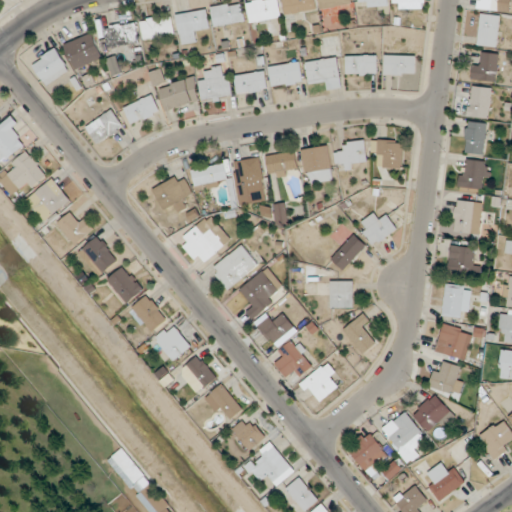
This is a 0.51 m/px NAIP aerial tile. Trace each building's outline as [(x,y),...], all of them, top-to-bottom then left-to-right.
[(252,0),(247,1),(249,22),(281,19),(279,0),(252,0)] [(316,12),(315,0),(283,0),(285,15),(316,12)] [(319,0),(321,10),(353,4),(352,0),(319,0)] [(425,0),(393,0),(394,9),(425,9),(425,0)] [(511,0),(478,0),(477,9),(511,13),(511,0)] [(242,1),(211,8),(215,28),(246,21),(242,1)] [(201,41),(199,31),(211,29),(207,9),(176,15),(182,45),(201,41)] [(501,16),(482,13),(478,45),(498,47),(501,16)] [(141,21),(144,40),(176,34),(172,15),(141,21)] [(140,43),(137,22),(105,27),(109,48),(140,43)] [(77,70),(105,56),(93,32),(65,46),(77,70)] [(70,72),(57,49),(33,63),(46,86),(70,72)] [(474,61),(473,80),(498,81),(499,53),(483,53),(483,61),(474,61)] [(346,56),(346,75),(378,75),(378,56),(346,56)] [(385,75),(417,75),(417,56),(385,56),(385,75)] [(306,62),(309,82),(320,80),(322,91),(344,87),(339,57),(306,62)] [(272,88),(304,84),(301,61),(269,66),(272,88)] [(159,88),(166,112),(234,93),(226,64),(206,70),(208,79),(197,82),(196,78),(159,88)] [(238,95),(269,89),(266,70),(234,76),(238,95)] [(493,88),(471,86),(468,117),(490,119),(493,88)] [(124,108),(133,125),(161,111),(153,94),(124,108)] [(124,126),(112,109),(86,128),(98,145),(124,126)] [(0,125),(0,166),(26,145),(12,128),(18,123),(12,116),(0,125)] [(489,124),(467,121),(464,153),(486,155),(489,124)] [(372,158),(380,158),(380,169),(403,169),(403,140),(372,140),(372,158)] [(336,153),(336,171),(359,171),(359,160),(367,160),(367,141),(345,141),(345,153),(336,153)] [(308,185),(335,181),(329,145),(302,150),(308,185)] [(266,156),(270,178),(301,173),(297,151),(266,156)] [(27,185),(30,189),(48,174),(29,152),(0,176),(0,179),(13,196),(27,185)] [(268,202),(262,157),(234,161),(239,206),(268,202)] [(461,189),(487,189),(487,160),(461,160),(461,189)] [(230,180),(227,163),(192,169),(195,186),(230,180)] [(175,206),(178,212),(187,208),(184,199),(193,195),(185,175),(154,187),(163,210),(175,206)] [(47,224),(73,201),(53,178),(27,201),(47,224)] [(455,233),(482,233),(482,201),(455,201),(455,233)] [(287,224),(287,204),(276,204),(276,224),(287,224)] [(75,245),(95,230),(84,215),(77,221),(71,213),(58,223),(75,245)] [(380,221),(375,214),(358,225),(374,247),(399,230),(388,215),(380,221)] [(201,258),(205,263),(226,247),(211,229),(202,236),(196,228),(180,241),(196,261),(201,258)] [(369,246),(357,234),(332,258),(344,270),(369,246)] [(80,252),(100,277),(120,261),(100,236),(80,252)] [(260,264),(243,244),(211,270),(229,291),(260,264)] [(477,274),(477,247),(450,247),(450,274),(477,274)] [(128,304),(145,290),(125,266),(108,280),(128,304)] [(248,313),(253,320),(281,299),(274,291),(282,285),(269,268),(242,289),(255,307),(248,313)] [(331,308),(355,308),(355,281),(331,281),(331,308)] [(471,318),(471,286),(445,286),(445,318),(471,318)] [(169,319),(147,295),(132,309),(154,333),(169,319)] [(511,312),(501,312),(500,332),(508,332),(508,343),(511,342),(511,312)] [(364,327),(371,320),(365,313),(344,331),(365,354),(378,342),(364,327)] [(278,320),(274,314),(259,325),(274,345),(297,328),(286,314),(278,320)] [(183,334),(172,323),(155,341),(177,361),(193,344),(189,340),(196,332),(190,326),(183,334)] [(466,361),(475,334),(445,324),(436,351),(466,361)] [(279,353),(284,358),(277,367),(288,377),(294,370),(303,378),(317,361),(291,339),(279,353)] [(511,348),(502,347),(499,378),(511,379),(511,348)] [(218,376),(198,355),(180,373),(201,394),(218,376)] [(344,381),(327,362),(303,385),(320,403),(344,381)] [(433,390),(463,394),(467,367),(437,362),(433,390)] [(229,423),(245,408),(222,384),(206,400),(229,423)] [(451,411),(436,395),(414,415),(429,432),(451,411)] [(409,463),(424,451),(418,444),(427,437),(406,411),(382,430),(409,463)] [(233,432),(253,452),(268,437),(248,417),(233,432)] [(511,447),(511,446),(509,442),(511,439),(511,430),(504,420),(480,437),(496,459),(511,447)] [(349,451),(367,470),(389,449),(371,430),(349,451)] [(262,483),(269,477),(279,487),(296,470),(273,445),(248,468),(262,483)] [(172,511),(170,508),(172,507),(126,447),(110,459),(150,511),(172,511)] [(465,481),(452,467),(447,471),(441,464),(429,474),(435,481),(429,487),(442,502),(465,481)] [(320,499),(299,478),(286,491),(307,511),(320,499)] [(402,511),(422,511),(420,509),(430,502),(415,484),(394,501),(402,511)]
